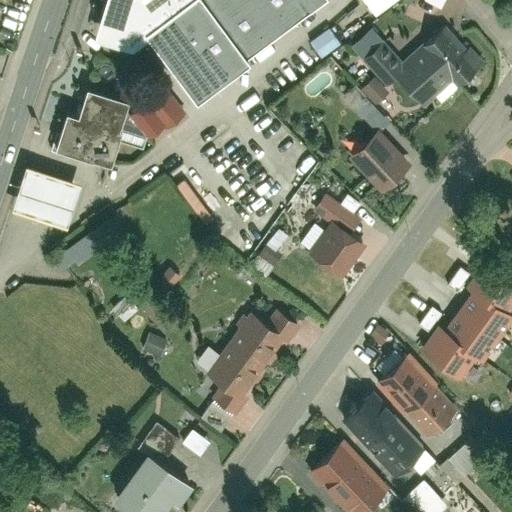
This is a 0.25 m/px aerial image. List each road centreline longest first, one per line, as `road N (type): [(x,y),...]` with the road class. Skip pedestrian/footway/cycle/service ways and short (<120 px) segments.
road 1 (residential): [(511,105),(215,511)]
road 2 (unknown): [(0,276),(375,0)]
road 3 (tertiary): [(0,167),(54,0)]
